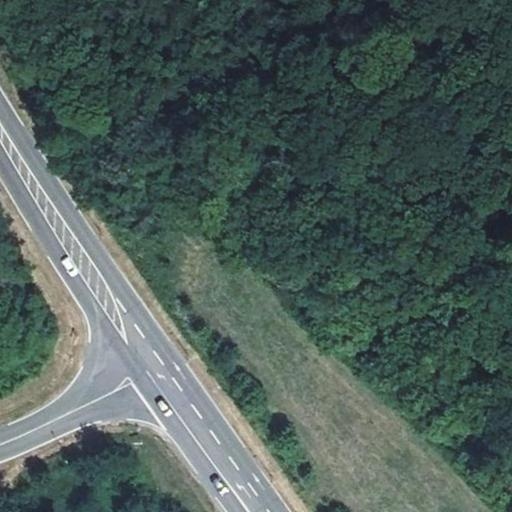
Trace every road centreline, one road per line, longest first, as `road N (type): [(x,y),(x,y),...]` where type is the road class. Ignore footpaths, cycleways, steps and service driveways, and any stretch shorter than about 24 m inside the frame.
road 1 (secondary): [(152,368),(0,131)]
road 2 (secondary): [(258,511),(152,368)]
road 3 (tertiary): [(0,442),(152,368)]
